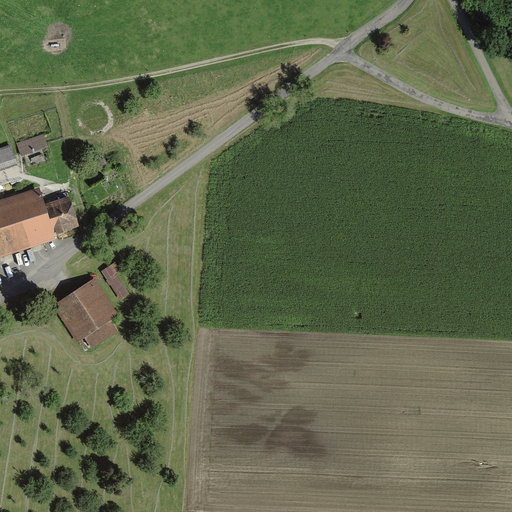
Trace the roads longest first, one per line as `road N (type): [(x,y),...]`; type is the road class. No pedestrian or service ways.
road 1 (unclassified): [(0,300),(341,52)]
road 2 (track): [(0,93),(100,86),(307,43),(341,52)]
road 3 (unclassified): [(341,52),(416,97),(509,121)]
road 4 (track): [(88,239),(59,89)]
road 5 (unclassified): [(509,121),(452,0)]
